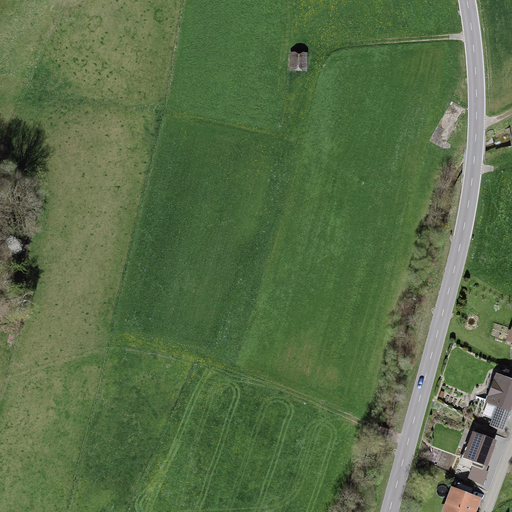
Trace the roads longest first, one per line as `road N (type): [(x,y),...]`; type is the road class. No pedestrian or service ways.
road 1 (secondary): [(466,0),(475,93),(471,177),(388,511)]
road 2 (track): [(407,443),(133,335)]
